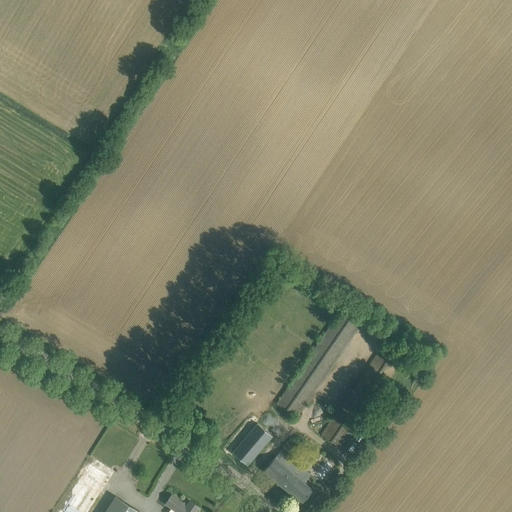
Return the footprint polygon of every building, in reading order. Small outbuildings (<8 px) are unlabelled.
[(277,404),(298,419),(367,320),(345,305),(277,404)] [(322,435),(343,450),(412,351),(390,336),(322,435)] [(233,453),(247,465),(272,436),(257,423),(233,453)] [(304,483),(310,475),(281,450),(263,471),(302,503),(313,490),(304,483)] [(82,452),(48,511),(88,511),(113,469),(82,452)] [(142,511),(116,495),(105,511),(142,511)] [(166,503),(178,511),(194,511),(198,507),(190,501),(187,506),(172,495),(166,503)]
